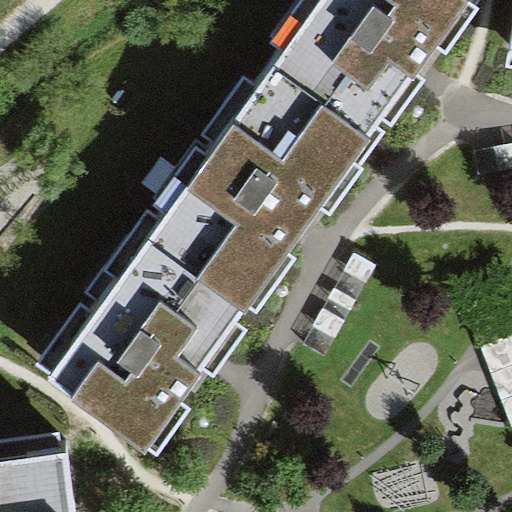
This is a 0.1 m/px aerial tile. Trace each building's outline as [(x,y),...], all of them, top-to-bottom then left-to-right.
[(468,0),(321,0),(272,68),(370,137),(377,128),(384,118),(392,125),(425,80),(417,76),(427,62),(438,47),(447,54),(478,8),(468,0)] [(370,137),(272,68),(147,243),(246,313),(250,307),(258,313),(296,260),(289,255),(307,230),(323,208),(333,215),(365,170),(361,166),(385,133),(377,128),(370,137)] [(246,313),(147,243),(49,383),(73,400),(71,403),(145,454),(148,449),(158,456),(191,409),(182,403),(206,369),(216,375),(226,361),(247,330),(238,324),(246,313)] [(482,346),(511,334),(511,290),(502,266),(458,283),(482,346)] [(511,334),(482,346),(511,424),(511,334)] [(74,511),(68,454),(0,462),(0,511),(74,511)]
